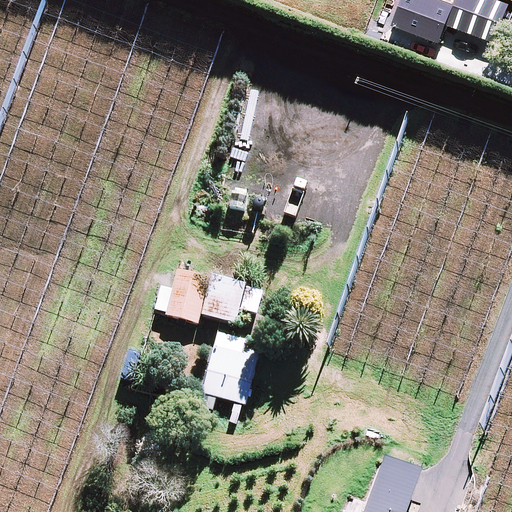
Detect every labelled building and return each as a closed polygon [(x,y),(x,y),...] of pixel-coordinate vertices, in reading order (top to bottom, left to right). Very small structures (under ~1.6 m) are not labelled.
[(248,191),(233,188),(230,208),(245,210),(248,191)] [(237,323),(246,283),(194,272),(185,311),(237,323)] [(258,357),(216,345),(203,393),(245,404),(258,357)] [(281,416),(250,405),(233,450),(265,461),(281,416)] [(405,511),(422,468),(386,455),(364,511),(405,511)] [(194,511),(235,511),(250,471),(212,458),(194,511)] [(276,486),(259,480),(251,502),(268,508),(276,486)]
